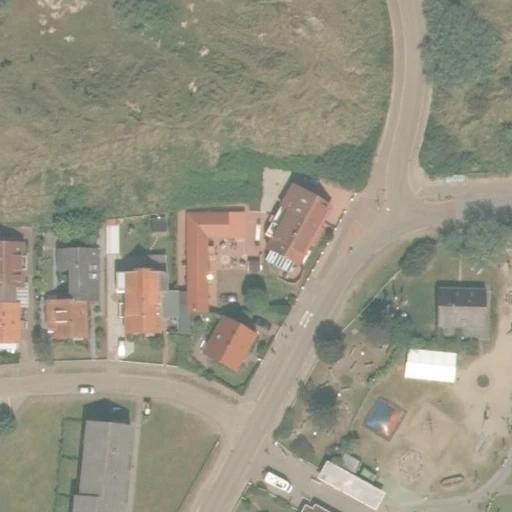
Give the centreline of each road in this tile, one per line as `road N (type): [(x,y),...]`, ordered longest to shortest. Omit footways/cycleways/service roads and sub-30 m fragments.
road 1 (residential): [(0,384),(84,377),(136,384),(204,407),(248,433)]
road 2 (residential): [(248,433),(359,248),(381,226)]
road 3 (residential): [(381,226),(406,109),(401,0)]
road 4 (unclassified): [(381,226),(416,212),(511,209)]
